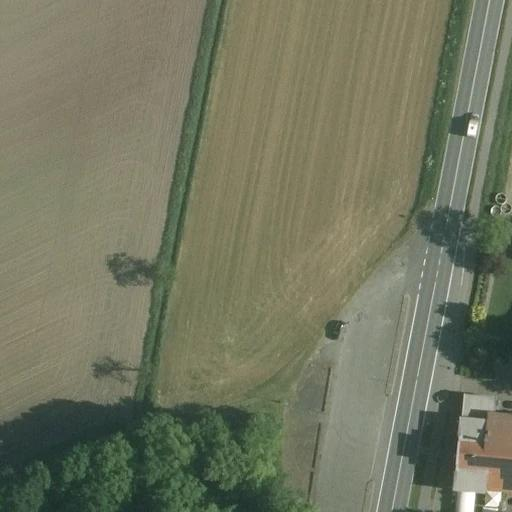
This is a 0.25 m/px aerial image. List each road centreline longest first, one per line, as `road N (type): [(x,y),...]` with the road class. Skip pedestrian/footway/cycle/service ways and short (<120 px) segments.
road 1 (primary): [(490,0),(391,511)]
road 2 (unknown): [(441,257),(366,253),(333,260),(304,334),(280,511)]
